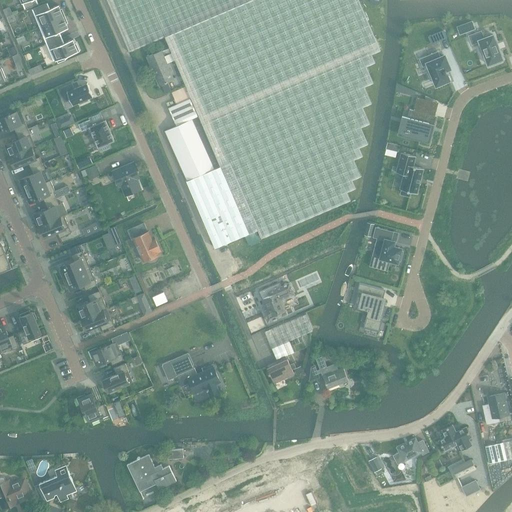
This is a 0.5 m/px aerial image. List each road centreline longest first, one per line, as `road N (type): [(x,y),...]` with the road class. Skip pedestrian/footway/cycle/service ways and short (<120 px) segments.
road 1 (unclassified): [(147,511),(273,454),(413,429),(459,393),(511,315)]
road 2 (unclassified): [(260,362),(102,0)]
road 3 (residential): [(79,0),(207,291)]
road 4 (residential): [(511,77),(463,98),(414,283)]
